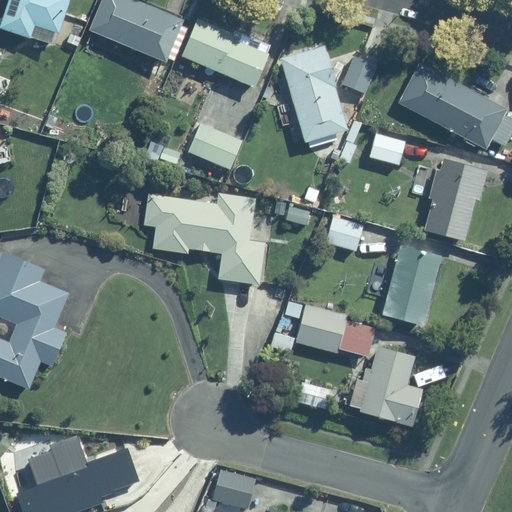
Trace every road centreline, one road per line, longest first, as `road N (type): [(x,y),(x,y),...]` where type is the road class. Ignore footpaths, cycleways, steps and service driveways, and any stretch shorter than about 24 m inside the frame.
road 1 (residential): [(197,427),(450,506)]
road 2 (residential): [(450,506),(511,364)]
